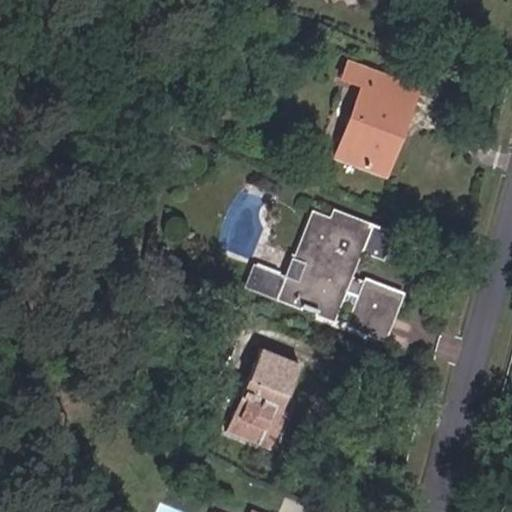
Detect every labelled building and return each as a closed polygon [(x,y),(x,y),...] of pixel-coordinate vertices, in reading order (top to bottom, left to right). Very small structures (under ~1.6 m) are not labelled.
[(342,0),(319,0),(327,10),(342,0)] [(384,135),(395,139),(404,111),(367,99),(372,81),(340,69),(335,86),(355,93),(330,163),(370,177),(384,135)] [(367,99),(404,111),(410,93),(372,81),(367,99)] [(370,177),(379,181),(395,139),(384,135),(370,177)] [(334,283),(341,267),(363,219),(333,207),(330,215),(309,208),(303,223),(307,225),(302,236),(295,233),(288,248),(300,253),(289,277),(253,262),(247,279),(322,311),(334,283)] [(334,283),(356,292),(362,276),(341,267),(334,283)] [(344,321),(376,335),(395,289),(362,276),(356,292),(344,321)] [(241,437),(283,454),(315,371),(272,355),(241,437)]
